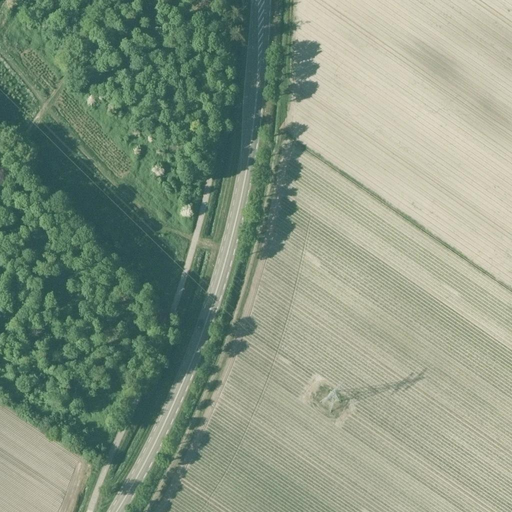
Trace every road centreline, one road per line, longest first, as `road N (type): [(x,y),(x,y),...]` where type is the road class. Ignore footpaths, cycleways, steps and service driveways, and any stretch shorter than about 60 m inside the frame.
road 1 (primary): [(116,511),(177,395),(208,314),(252,128)]
road 2 (track): [(194,241),(112,185),(44,104),(0,169)]
road 3 (track): [(119,0),(44,104),(0,53)]
road 4 (primary): [(252,128),(266,0)]
road 5 (primary): [(254,0),(252,128)]
